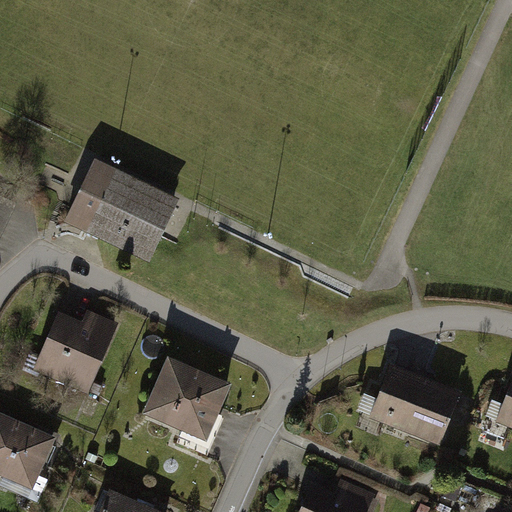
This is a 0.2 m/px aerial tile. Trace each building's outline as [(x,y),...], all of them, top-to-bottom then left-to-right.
[(102,157),(70,221),(155,264),(187,199),(102,157)] [(0,196),(0,241),(17,205),(0,196)] [(90,320),(65,308),(38,366),(91,391),(124,321),(96,308),(90,320)] [(214,438),(239,380),(177,353),(151,410),(214,438)] [(375,403),(386,407),(382,418),(435,439),(453,392),(389,367),(375,403)] [(511,379),(501,407),(511,411),(511,412),(508,422),(511,423),(511,379)] [(62,433),(0,404),(0,470),(37,487),(62,433)] [(435,503),(447,508),(457,485),(446,479),(435,503)] [(335,498),(310,487),(298,511),(358,511),(360,510),(361,511),(369,494),(342,482),(335,498)] [(173,511),(175,510),(115,484),(103,511),(173,511)]
